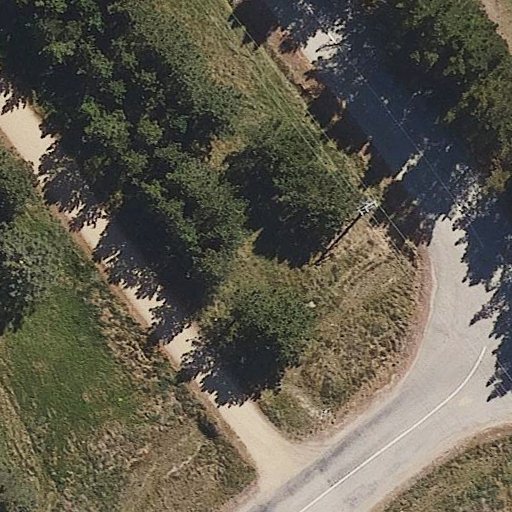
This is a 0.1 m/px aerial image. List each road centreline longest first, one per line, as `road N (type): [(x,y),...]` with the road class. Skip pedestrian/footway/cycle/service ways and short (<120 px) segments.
road 1 (unclassified): [(492,304),(491,272),(457,200),(305,0)]
road 2 (unclassified): [(297,511),(447,402),(472,371),(492,304)]
